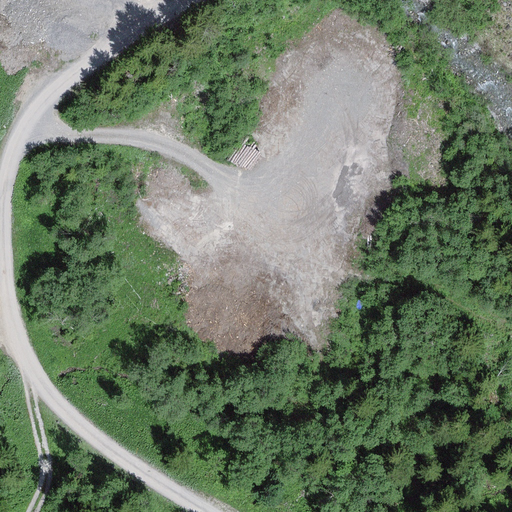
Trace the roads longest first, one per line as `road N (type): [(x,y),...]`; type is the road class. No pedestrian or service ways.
road 1 (unclassified): [(202,511),(34,383),(0,283)]
road 2 (track): [(183,0),(110,43),(34,114),(10,160)]
road 3 (track): [(239,180),(137,135),(24,132)]
road 4 (track): [(34,383),(53,471),(35,511)]
